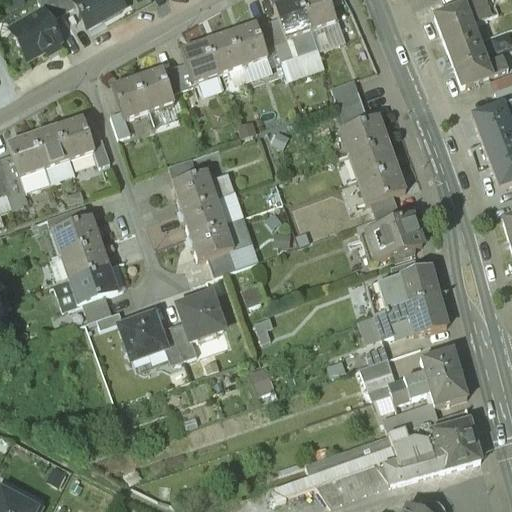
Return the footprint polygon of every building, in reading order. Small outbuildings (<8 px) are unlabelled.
[(61,19),(50,0),(43,0),(36,4),(42,15),(48,26),(61,19)] [(69,2),(68,0),(50,0),(61,19),(75,11),(69,2)] [(118,0),(72,0),(69,2),(75,11),(86,31),(124,9),(118,0)] [(297,0),(296,0),(287,4),(285,0),(282,0),(270,4),(277,23),(284,44),(286,43),(290,41),(297,61),(316,54),(309,34),(297,0)] [(325,0),(297,0),(309,34),(335,25),(325,0)] [(480,2),(465,8),(472,28),(487,22),(480,2)] [(465,8),(434,20),(461,91),(492,80),(486,66),(472,28),(465,8)] [(48,26),(42,15),(8,34),(26,65),(59,46),(48,26)] [(284,44),(277,23),(266,27),(273,49),(280,67),(293,63),(286,43),(284,44)] [(266,27),(256,31),(263,53),(273,49),(266,27)] [(255,28),(229,37),(240,70),(266,62),(263,53),(256,31),(255,28)] [(229,37),(204,45),(216,79),(240,70),(229,37)] [(204,45),(179,53),(184,67),(191,87),(216,79),(204,45)] [(502,60),(486,66),(492,80),(507,74),(502,60)] [(184,67),(172,71),(180,93),(191,89),(191,87),(184,67)] [(180,93),(172,71),(162,75),(168,96),(180,93)] [(161,73),(135,82),(147,115),(172,106),(168,96),(162,75),(161,73)] [(147,115),(135,82),(112,90),(120,116),(122,124),(124,123),(147,115)] [(352,86),(330,94),(335,106),(357,98),(352,86)] [(357,98),(335,106),(337,111),(359,103),(357,98)] [(359,103),(337,111),(341,122),(363,114),(359,103)] [(511,105),(502,109),(507,123),(511,121),(511,105)] [(511,135),(507,123),(502,109),(472,120),(498,192),(511,187),(511,135)] [(363,114),(341,122),(345,134),(367,126),(363,114)] [(120,116),(108,120),(115,141),(129,136),(124,123),(122,124),(120,116)] [(345,134),(342,135),(351,159),(386,147),(377,122),(345,134)] [(81,124),(56,133),(68,166),(92,157),(93,157),(90,149),(81,124)] [(56,133),(32,142),(44,175),(68,166),(56,133)] [(32,142),(8,151),(12,161),(20,183),(25,197),(48,189),(44,175),(32,142)] [(102,145),(90,149),(93,157),(92,157),(97,171),(109,167),(102,145)] [(386,147),(351,159),(361,183),(395,171),(386,147)] [(12,161),(0,165),(0,167),(7,187),(20,183),(12,161)] [(190,163),(167,172),(172,188),(196,180),(190,163)] [(395,171),(361,183),(371,208),(391,200),(405,195),(395,171)] [(172,188),(171,189),(180,214),(215,202),(233,196),(226,178),(211,184),(211,186),(209,187),(206,176),(196,180),(172,188)] [(371,208),(369,209),(374,224),(397,216),(391,200),(371,208)] [(215,202),(180,214),(188,240),(223,228),(215,202)] [(84,211),(64,218),(68,230),(88,223),(84,211)] [(374,224),(356,231),(360,242),(401,226),(397,216),(374,224)] [(88,223),(68,230),(64,218),(44,225),(48,237),(55,234),(63,259),(98,247),(89,223),(88,223)] [(511,221),(501,225),(511,260),(511,221)] [(223,228),(188,240),(197,266),(227,255),(249,247),(240,222),(223,228)] [(401,226),(360,242),(370,269),(395,260),(397,266),(414,260),(412,254),(420,251),(410,223),(401,226)] [(98,247),(63,259),(72,284),(107,272),(98,247)] [(227,255),(205,263),(212,282),(234,274),(227,255)] [(414,265),(391,272),(394,283),(417,276),(414,265)] [(107,272),(72,284),(80,308),(102,301),(115,296),(107,272)] [(394,283),(366,292),(374,321),(405,310),(405,309),(437,300),(429,273),(417,276),(394,283)] [(249,307),(260,305),(257,290),(245,293),(249,307)] [(210,298),(176,310),(182,327),(189,346),(190,346),(222,334),(210,298)] [(437,300),(405,309),(405,310),(414,340),(445,331),(437,300)] [(102,301),(80,308),(87,327),(95,325),(109,319),(102,301)] [(109,319),(95,325),(99,335),(121,327),(118,317),(109,319)] [(152,319),(118,331),(124,346),(122,349),(124,357),(128,358),(130,365),(163,353),(164,353),(158,336),(152,319)] [(182,327),(170,332),(182,365),(195,361),(190,346),(189,346),(182,327)] [(170,332),(158,336),(164,353),(163,353),(169,370),(182,365),(170,332)] [(452,355),(419,364),(426,389),(459,379),(452,355)] [(386,364),(357,374),(362,387),(390,377),(386,364)] [(459,379),(426,389),(433,413),(466,403),(459,379)] [(429,410),(383,425),(389,441),(434,426),(429,410)] [(389,441),(304,470),(307,480),(271,493),(275,507),(284,504),(284,502),(314,492),(375,471),(387,489),(388,491),(479,466),(465,415),(434,426),(389,441)] [(375,471),(314,492),(329,511),(340,503),(342,506),(352,498),(352,501),(364,493),(366,497),(376,489),(378,492),(387,489),(375,471)] [(36,511),(0,492),(0,511),(36,511)]
